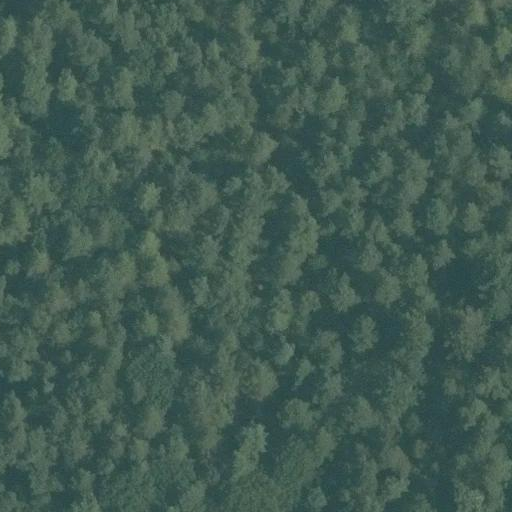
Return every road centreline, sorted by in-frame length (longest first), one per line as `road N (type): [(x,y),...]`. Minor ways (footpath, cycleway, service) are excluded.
road 1 (track): [(0,91),(194,511)]
road 2 (track): [(289,511),(511,364)]
road 3 (track): [(31,161),(216,0)]
